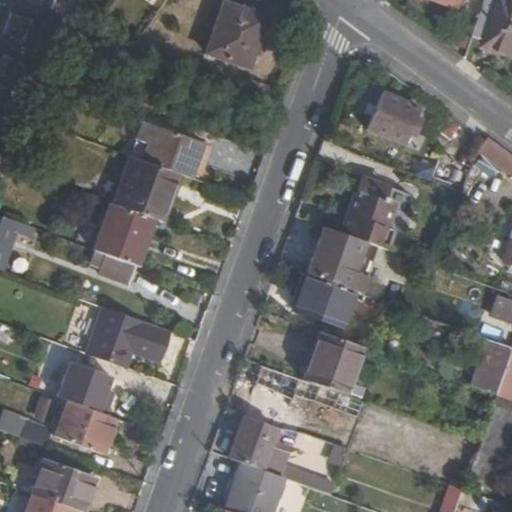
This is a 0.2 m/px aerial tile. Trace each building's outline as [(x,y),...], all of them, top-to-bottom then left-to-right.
[(246,63),(264,13),(229,0),(222,0),(205,48),(246,63)] [(430,0),(455,9),(458,0),(430,0)] [(511,55),(511,3),(503,0),(483,0),(471,34),(481,37),(491,41),(489,47),(511,55)] [(52,1),(46,20),(83,32),(90,15),(52,1)] [(129,48),(143,54),(168,17),(155,9),(129,48)] [(3,31),(37,43),(44,23),(11,11),(3,31)] [(489,47),(491,41),(481,37),(479,43),(489,47)] [(0,56),(0,73),(24,82),(29,66),(0,56)] [(412,136),(418,120),(411,117),(416,106),(381,92),(366,131),(400,145),(405,133),(412,136)] [(154,125),(141,160),(174,172),(189,177),(191,172),(202,142),(154,125)] [(511,156),(486,137),(477,149),(511,174),(511,238),(506,236),(499,255),(511,259),(511,156)] [(212,144),(202,142),(191,172),(200,176),(212,144)] [(141,160),(128,155),(112,202),(150,216),(157,218),(174,172),(141,160)] [(337,231),(362,240),(377,245),(386,248),(392,229),(386,226),(394,203),(381,198),(387,184),(361,174),(356,189),(353,188),(337,231)] [(112,202),(109,201),(92,248),(104,253),(133,263),(150,216),(112,202)] [(19,222),(7,218),(5,227),(16,231),(19,222)] [(362,240),(337,231),(323,225),(317,241),(311,256),(318,252),(322,242),(360,256),(354,272),(366,276),(377,245),(362,240)] [(499,255),(506,236),(491,231),(481,256),(497,262),(499,255)] [(322,242),(318,252),(311,256),(305,273),(353,290),(360,292),(366,276),(354,272),(360,256),(322,242)] [(126,283),(133,263),(104,253),(97,272),(126,283)] [(353,290),(306,273),(293,309),(340,326),(353,290)] [(390,277),(382,300),(396,305),(405,282),(390,277)] [(103,305),(86,352),(118,363),(125,346),(133,349),(137,338),(163,347),(170,329),(103,305)] [(318,330),(302,378),(343,392),(362,346),(318,330)] [(158,358),(163,347),(137,338),(133,349),(158,358)] [(500,381),(511,347),(495,341),(483,374),(500,381)] [(118,363),(126,366),(133,349),(125,346),(118,363)] [(511,346),(511,347),(500,381),(497,390),(511,395),(511,381),(511,379),(511,346)] [(70,358),(57,394),(66,397),(106,412),(112,398),(104,395),(107,387),(111,374),(70,358)] [(264,364),(245,415),(276,426),(283,429),(295,395),(358,418),(364,400),(343,392),(302,378),(264,364)] [(114,390),(107,387),(104,395),(112,398),(114,390)] [(38,397),(34,420),(47,423),(51,400),(38,397)] [(106,412),(66,397),(53,433),(101,450),(114,415),(106,412)] [(482,443),(504,451),(511,428),(511,412),(495,406),(482,443)] [(231,458),(242,462),(281,476),(298,483),(302,471),(283,464),(287,452),(269,444),(276,426),(245,415),(231,458)] [(27,421),(21,435),(44,444),(49,429),(27,421)] [(490,488),(504,451),(482,443),(468,479),(490,488)] [(45,457),(33,492),(83,510),(96,475),(45,457)] [(242,462),(225,510),(231,511),(268,511),(281,476),(242,462)] [(462,488),(433,478),(426,501),(453,511),(455,503),(462,488)] [(484,496),(462,488),(455,503),(479,511),(484,496)] [(68,511),(70,508),(33,494),(26,511),(68,511)]
